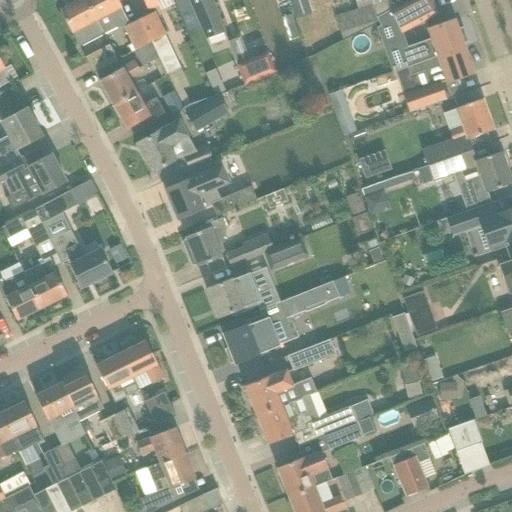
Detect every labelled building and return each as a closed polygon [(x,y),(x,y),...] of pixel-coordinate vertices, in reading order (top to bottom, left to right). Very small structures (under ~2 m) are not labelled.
[(95,21),(84,0),(78,0),(59,10),(78,46),(102,33),(95,21)] [(116,0),(84,0),(95,21),(102,33),(127,21),(116,0)] [(142,0),(147,10),(158,5),(155,0),(142,0)] [(223,33),(210,0),(187,0),(205,40),(223,33)] [(288,0),(295,20),(311,14),(306,0),(288,0)] [(375,17),(369,0),(354,0),(355,4),(357,9),(334,16),(342,40),(377,23),(375,17)] [(369,0),(375,17),(392,8),(389,0),(369,0)] [(430,0),(411,0),(389,11),(401,33),(438,14),(430,0)] [(288,9),(278,13),(289,38),(299,34),(288,9)] [(140,19),(151,42),(167,74),(180,68),(153,12),(140,19)] [(146,44),(146,45),(151,42),(140,19),(122,28),(133,51),(146,44)] [(430,39),(400,50),(406,67),(412,66),(464,47),(462,43),(465,42),(461,30),(458,31),(454,20),(427,30),(430,39)] [(167,74),(151,42),(146,45),(146,44),(133,51),(141,67),(154,60),(162,76),(167,74)] [(92,74),(116,61),(109,47),(85,60),(92,74)] [(464,47),(412,66),(406,67),(410,76),(423,72),(428,87),(402,95),(409,113),(445,100),(439,82),(445,81),(446,83),(473,73),(464,47)] [(267,54),(237,65),(243,84),(273,73),(267,54)] [(329,104),(313,57),(301,61),(316,108),(329,104)] [(0,61),(0,86),(10,81),(3,69),(4,69),(0,61)] [(99,81),(113,105),(135,92),(128,80),(140,73),(134,61),(116,71),(99,81)] [(0,93),(0,111),(19,99),(13,87),(0,93)] [(341,90),(327,95),(336,118),(349,113),(341,90)] [(135,92),(113,105),(127,130),(144,120),(161,109),(155,98),(143,105),(135,92)] [(182,108),(173,92),(162,98),(170,114),(182,108)] [(181,109),(193,132),(226,113),(217,96),(187,106),(181,109)] [(421,151),(427,166),(471,151),(471,150),(467,139),(493,130),(482,99),(446,112),(444,117),(452,140),(421,151)] [(8,135),(0,139),(0,167),(1,168),(18,158),(19,157),(15,150),(23,146),(40,136),(26,109),(8,119),(2,122),(8,135)] [(177,121),(152,135),(135,145),(151,174),(175,160),(167,147),(186,136),(177,121)] [(432,182),(453,175),(462,200),(483,192),(484,193),(511,184),(500,152),(489,156),(485,144),(471,150),(471,151),(427,166),(417,170),(422,185),(432,182)] [(210,162),(204,147),(182,156),(188,171),(210,162)] [(355,159),(362,178),(389,168),(382,149),(355,159)] [(1,168),(0,167),(0,183),(15,175),(23,189),(5,198),(11,211),(29,201),(47,192),(65,182),(50,155),(24,169),(18,158),(1,168)] [(220,167),(165,190),(177,220),(211,206),(210,204),(220,200),(215,189),(228,184),(220,167)] [(211,206),(215,217),(255,201),(250,187),(210,204),(211,206)] [(382,190),(363,196),(370,215),(380,211),(386,200),(382,190)] [(34,209),(35,211),(41,224),(77,205),(70,191),(34,209)] [(364,210),(357,192),(344,197),(351,215),(364,210)] [(511,239),(511,208),(498,213),(494,201),(436,222),(441,236),(450,232),(452,237),(480,227),(489,253),(508,246),(506,242),(511,239)] [(35,211),(20,218),(25,229),(33,246),(48,238),(41,224),(35,211)] [(221,258),(220,255),(224,251),(220,242),(224,237),(225,234),(225,228),(221,219),(193,229),(195,233),(185,238),(190,252),(186,253),(191,265),(196,266),(197,267),(221,258)] [(60,236),(50,242),(61,264),(62,265),(69,262),(82,288),(111,274),(89,231),(64,243),(60,236)] [(225,255),(229,267),(272,250),(266,235),(240,245),(241,248),(225,255)] [(283,244),(285,258),(303,255),(300,241),(283,244)] [(120,245),(108,251),(115,264),(126,259),(120,245)] [(282,264),(275,248),(264,253),(271,268),(282,264)] [(377,248),(368,252),(372,262),(382,259),(377,248)] [(48,259),(23,272),(41,308),(66,296),(48,259)] [(511,259),(498,265),(508,294),(511,293),(511,259)] [(41,308),(23,272),(10,279),(0,283),(0,288),(16,321),(41,308)] [(233,279),(205,290),(217,318),(230,313),(232,317),(261,306),(254,289),(255,289),(248,273),(233,279)] [(404,275),(401,282),(410,286),(413,279),(404,275)] [(342,277),(332,282),(338,298),(349,293),(342,277)] [(306,292),(279,303),(285,319),(338,298),(332,282),(306,292)] [(436,329),(422,291),(402,299),(415,336),(436,329)] [(377,297),(376,315),(390,316),(390,311),(400,311),(401,298),(377,297)] [(511,307),(500,312),(507,333),(511,331),(511,307)] [(402,312),(389,315),(398,352),(412,348),(402,312)] [(247,325),(223,334),(229,348),(225,350),(230,364),(234,362),(235,364),(261,354),(260,353),(279,346),(271,325),(266,313),(262,315),(246,321),(247,325)] [(287,357),(292,371),(334,355),(329,340),(287,357)] [(144,341),(120,354),(132,378),(145,371),(151,384),(162,378),(144,341)] [(138,390),(132,378),(120,354),(95,366),(114,403),(138,390)] [(439,369),(428,373),(431,382),(442,378),(439,369)] [(415,370),(401,373),(407,399),(421,396),(415,370)] [(244,387),(256,416),(292,401),(302,397),(296,383),(290,385),(289,383),(284,371),(244,387)] [(84,372),(59,384),(78,421),(102,408),(84,372)] [(78,421),(59,384),(35,396),(53,432),(65,426),(64,425),(77,419),(78,421)] [(454,384),(439,385),(440,401),(455,400),(454,384)] [(175,417),(164,392),(144,402),(155,425),(175,417)] [(367,400),(352,406),(358,422),(374,415),(367,400)] [(256,416),(267,445),(311,427),(316,439),(323,436),(358,422),(352,406),(305,424),(302,417),(301,414),(298,415),(292,401),(256,416)] [(23,402),(0,413),(0,416),(16,449),(17,449),(18,451),(42,439),(23,402)] [(138,432),(126,409),(113,415),(124,437),(138,432)] [(434,409),(409,419),(413,428),(437,419),(434,409)] [(124,437),(113,415),(100,422),(110,443),(124,437)] [(0,441),(10,437),(0,416),(0,458),(4,457),(0,449),(0,441)] [(455,452),(478,444),(470,421),(447,429),(455,452)] [(323,436),(328,450),(363,436),(358,422),(323,436)] [(154,450),(159,463),(184,453),(174,428),(136,443),(141,455),(154,450)] [(67,443),(55,449),(63,466),(58,469),(64,481),(68,479),(78,473),(81,472),(67,443)] [(423,444),(389,458),(404,497),(428,488),(424,479),(436,475),(429,459),(423,444)] [(52,487),(57,484),(64,481),(58,469),(63,466),(55,449),(43,455),(48,466),(43,469),(52,487)] [(332,480),(322,453),(321,451),(276,468),(288,498),(313,488),(313,487),(332,480)] [(149,511),(189,494),(184,483),(194,479),(184,453),(159,463),(146,469),(156,493),(139,500),(143,511),(149,511)] [(126,476),(117,455),(103,461),(112,482),(126,476)] [(101,461),(89,467),(103,495),(115,489),(101,461)] [(89,467),(81,472),(78,473),(92,501),(103,495),(89,467)] [(364,467),(336,478),(345,501),(373,490),(364,467)] [(92,501),(78,473),(68,479),(82,507),(92,501)] [(68,479),(64,481),(57,484),(70,511),(71,511),(82,507),(68,479)] [(70,511),(57,484),(52,487),(45,490),(56,511),(70,511)] [(335,511),(344,509),(339,497),(319,505),(313,488),(288,498),(293,511),(335,511)] [(56,511),(45,490),(31,496),(39,511),(56,511)] [(201,511),(208,509),(201,496),(178,507),(180,511),(201,511)] [(7,498),(0,501),(0,511),(4,511),(12,508),(7,498)]
